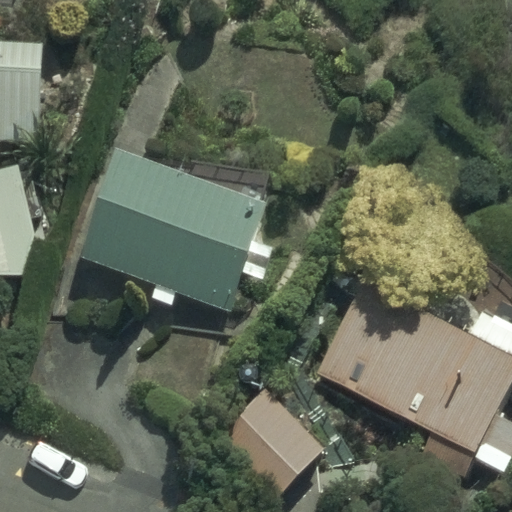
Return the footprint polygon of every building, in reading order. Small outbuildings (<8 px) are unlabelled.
[(0,153),(36,155),(41,69),(0,66),(0,153)] [(156,294),(150,313),(170,320),(177,301),(229,318),(266,207),(118,158),(81,269),(156,294)] [(0,180),(0,285),(27,286),(39,245),(19,175),(0,180)] [(374,276),(329,366),(511,457),(511,455),(511,416),(502,412),(511,391),(511,316),(486,304),(474,326),(374,276)] [(328,453),(269,397),(225,444),(283,499),(328,453)]
